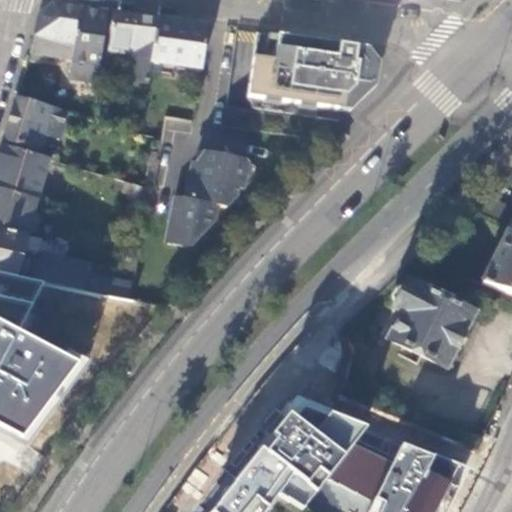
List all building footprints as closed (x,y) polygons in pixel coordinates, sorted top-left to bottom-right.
[(72,48),(77,8),(60,5),(53,4),(41,15),(34,36),(72,48)] [(98,80),(107,13),(91,10),(77,8),(72,48),(34,36),(30,53),(74,61),(72,77),(98,80)] [(149,70),(157,20),(133,17),(115,14),(108,52),(130,56),(125,81),(147,85),(149,70)] [(199,78),(207,28),(179,24),(157,20),(149,70),(199,78)] [(364,55),(365,49),(256,35),(248,99),(252,105),(258,111),(316,119),(318,108),(349,113),(371,93),(375,66),(363,64),(364,55)] [(66,113),(16,97),(4,139),(40,150),(45,135),(58,138),(66,113)] [(224,126),(239,128),(240,119),(225,117),(224,126)] [(48,160),(2,146),(0,151),(0,187),(35,199),(36,200),(48,160)] [(169,236),(192,242),(215,219),(217,206),(226,208),(237,196),(239,188),(244,189),(253,180),(255,167),(237,164),(238,160),(198,151),(188,199),(177,197),(169,236)] [(145,178),(152,179),(157,155),(150,154),(145,178)] [(35,199),(0,187),(0,230),(24,236),(35,199)] [(24,236),(0,230),(0,273),(43,282),(127,300),(131,285),(87,275),(90,265),(61,258),(37,252),(40,240),(24,236)] [(511,232),(509,232),(483,284),(511,293),(511,232)] [(37,252),(61,258),(64,246),(40,240),(37,252)] [(125,271),(133,273),(138,250),(129,248),(125,271)] [(43,282),(0,273),(0,439),(25,453),(91,358),(20,326),(43,282)] [(450,302),(436,295),(435,295),(406,281),(404,286),(402,285),(396,288),(391,298),(392,304),(395,305),(392,310),(400,314),(388,340),(444,368),(471,313),(450,303),(450,302)] [(305,511),(447,511),(460,488),(468,467),(297,396),(210,511),(265,511),(278,496),(305,511)]
